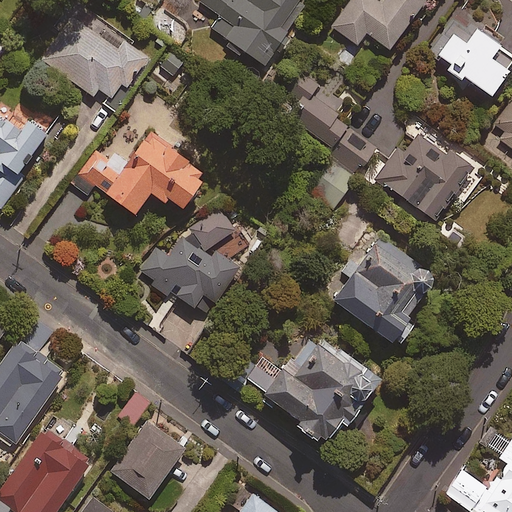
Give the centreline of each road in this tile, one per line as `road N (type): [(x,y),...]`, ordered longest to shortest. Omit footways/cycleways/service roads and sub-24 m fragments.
road 1 (residential): [(0,256),(344,511)]
road 2 (residential): [(511,344),(394,511)]
